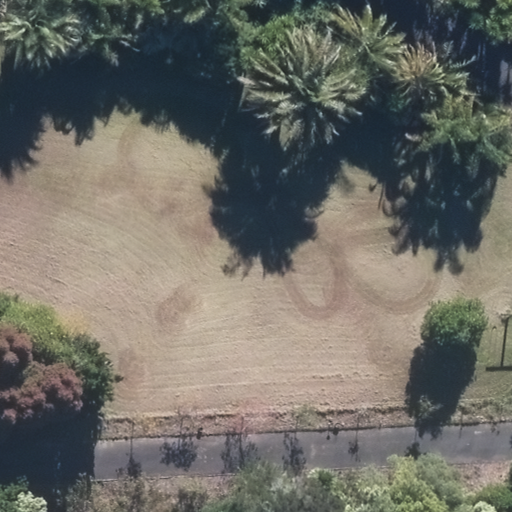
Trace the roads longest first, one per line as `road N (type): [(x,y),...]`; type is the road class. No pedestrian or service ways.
road 1 (track): [(511,447),(0,450)]
road 2 (track): [(511,73),(387,0)]
